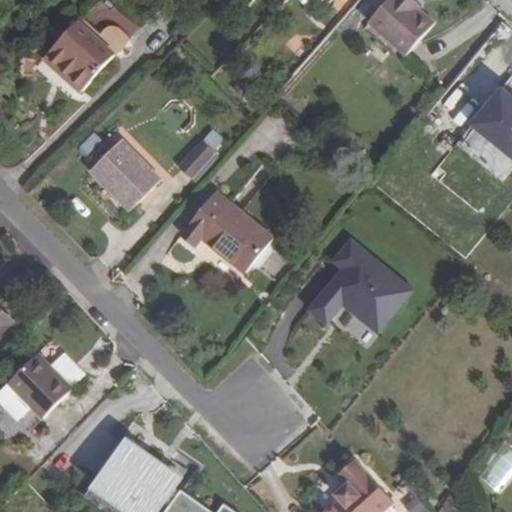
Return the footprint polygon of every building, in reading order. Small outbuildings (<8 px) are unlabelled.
[(390,0),(369,24),(406,57),(436,23),(422,11),(417,6),(419,4),(414,0),(390,0)] [(48,56),(70,76),(67,80),(82,93),(116,55),(79,21),(48,56)] [(45,60),(67,80),(70,76),(48,56),(45,60)] [(472,125),(511,156),(511,96),(502,88),(472,125)] [(214,129),(204,141),(216,151),(226,139),(214,129)] [(110,148),(94,133),(80,147),(96,162),(110,148)] [(123,140),(92,172),(132,211),(163,180),(123,140)] [(179,168),(192,179),(215,153),(202,142),(179,168)] [(237,192),(247,202),(272,177),(262,167),(237,192)] [(218,192),(182,236),(196,247),(203,240),(246,275),(276,238),(218,192)] [(379,332),(410,295),(385,275),(389,269),(351,239),(334,260),(343,268),(309,309),(327,324),(344,304),(351,295),(359,302),(352,310),(379,332)] [(385,275),(410,295),(414,289),(389,269),(385,275)] [(344,304),(352,310),(359,302),(351,295),(344,304)] [(0,336),(13,322),(0,309),(0,336)] [(58,373),(63,368),(46,350),(40,356),(58,373)] [(39,354),(9,384),(44,418),(73,389),(58,373),(40,356),(39,354)] [(117,463),(130,444),(127,441),(87,498),(105,511),(149,511),(109,483),(120,466),(117,463)] [(236,511),(225,505),(220,511),(212,511),(183,491),(182,492),(175,487),(181,479),(130,444),(117,463),(120,466),(109,483),(149,511),(159,511),(166,503),(172,507),(169,511),(236,511)] [(380,511),(393,500),(354,458),(336,474),(345,483),(334,493),(339,498),(323,511),(380,511)] [(412,511),(433,511),(417,497),(408,508),(412,511)]
